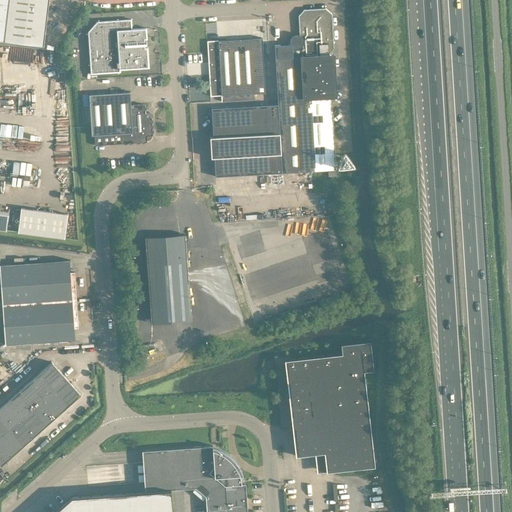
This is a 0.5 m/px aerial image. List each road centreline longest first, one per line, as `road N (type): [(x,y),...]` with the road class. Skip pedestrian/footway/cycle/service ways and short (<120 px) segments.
road 1 (motorway): [(426,0),(460,511)]
road 2 (motorway): [(486,511),(455,0)]
road 3 (unclassified): [(110,353),(102,205),(121,183),(169,175),(183,164),(172,12)]
road 4 (unclassified): [(511,291),(494,0)]
road 5 (unclassified): [(123,424),(229,418),(256,426),(269,453),(274,511)]
road 6 (residential): [(79,355),(87,398),(4,473)]
road 7 (unclassified): [(13,511),(123,424)]
